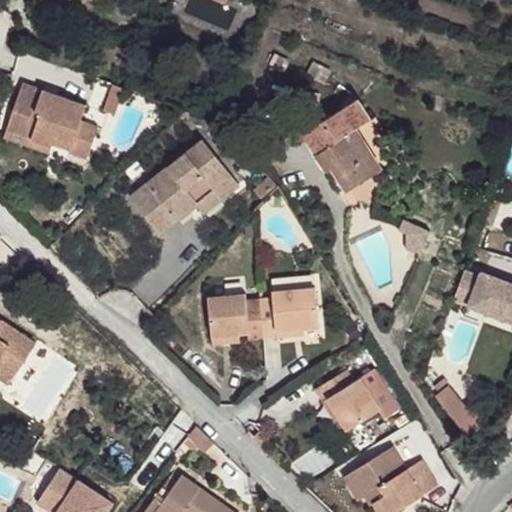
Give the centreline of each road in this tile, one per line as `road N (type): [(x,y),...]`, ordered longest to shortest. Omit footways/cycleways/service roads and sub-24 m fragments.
road 1 (residential): [(314,511),(0,215)]
road 2 (unknown): [(486,497),(338,263),(339,228)]
